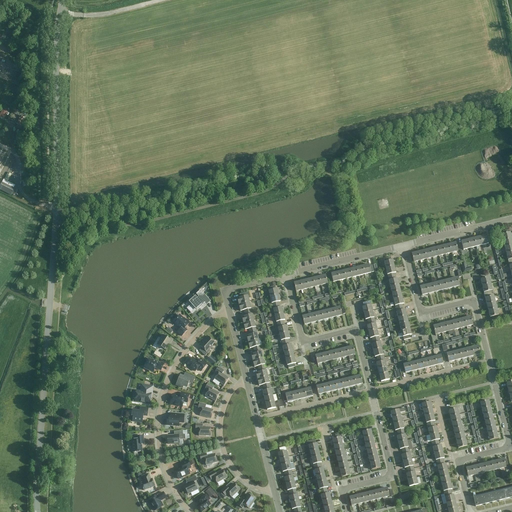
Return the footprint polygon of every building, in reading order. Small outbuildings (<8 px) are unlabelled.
[(10,91),(19,95),(22,90),(13,86),(10,91)] [(0,189),(11,195),(12,193),(14,188),(2,182),(0,186),(0,189)] [(502,235),(503,241),(511,239),(511,238),(510,233),(508,233),(502,235)] [(483,245),(489,243),(487,235),(481,236),(483,245)] [(476,247),(477,249),(479,249),(478,246),(483,245),(481,236),(474,238),(476,247)] [(470,248),(471,251),(473,250),(472,248),(476,247),(474,238),(468,239),(470,248)] [(505,247),(511,245),(511,238),(503,241),(505,247)] [(464,250),(470,248),(468,239),(462,241),(464,250)] [(451,253),(458,251),(456,242),(449,244),(451,253)] [(445,254),(451,253),(449,244),(443,246),(445,254)] [(439,256),(445,254),(443,246),(437,247),(439,256)] [(433,257),(439,256),(437,247),(431,249),(433,257)] [(427,259),(433,257),(431,249),(424,250),(427,259)] [(420,261),(427,259),(424,250),(418,252),(420,261)] [(414,262),(420,261),(418,252),(412,253),(414,262)] [(386,268),(394,266),(393,260),(391,260),(391,257),(384,259),(385,262),(384,262),(386,268)] [(363,266),(365,274),(371,273),(371,272),(374,272),(372,265),(369,266),(369,264),(363,266)] [(359,276),(365,274),(363,266),(356,267),(359,276)] [(388,278),(395,276),(395,273),(396,273),(394,266),(386,268),(388,278)] [(352,277),(359,276),(356,267),(350,269),(352,277)] [(346,279),(352,277),(350,269),(344,270),(346,279)] [(340,281),(346,279),(344,270),(338,272),(340,281)] [(333,282),(340,281),(338,272),(331,274),(333,282)] [(321,285),(328,284),(326,275),(319,277),(321,285)] [(391,287),(399,285),(397,278),(396,279),(395,276),(388,278),(391,287)] [(315,287),(321,285),(319,277),(313,278),(315,287)] [(454,288),(460,286),(458,277),(451,279),(454,288)] [(482,286),(491,284),(489,277),(481,280),(482,286)] [(309,288),(315,287),(313,278),(307,280),(309,288)] [(447,289),(454,288),(451,279),(445,280),(447,289)] [(303,290),(309,288),(307,280),(301,281),(303,290)] [(441,291),(447,289),(445,280),(439,282),(441,291)] [(296,291),(303,290),(301,281),(294,283),(296,291)] [(435,292),(441,291),(439,282),(433,283),(435,292)] [(429,294),(435,292),(433,283),(427,285),(429,294)] [(490,297),(494,296),(491,284),(482,286),(484,292),(488,291),(490,297)] [(392,293),(401,291),(399,285),(391,287),(392,293)] [(422,295),(429,294),(427,285),(420,287),(422,295)] [(270,297),(279,295),(277,288),(276,289),(275,286),(268,287),(269,290),(268,290),(270,297)] [(192,304),(187,308),(192,313),(196,309),(197,310),(205,303),(206,305),(210,301),(200,290),(196,294),(199,297),(195,300),(194,299),(190,302),(192,304)] [(394,299),(402,297),(401,291),(392,293),(394,299)] [(496,302),(494,296),(490,297),(488,291),(484,292),(487,305),(496,302)] [(241,304),(249,302),(249,299),(251,298),(249,292),(240,294),(241,297),(239,298),(240,300),(238,301),(239,304),(239,305),(241,304)] [(273,306),(280,304),(279,302),(280,301),(279,295),(270,297),(273,306)] [(396,309),(403,307),(402,304),(404,304),(402,297),(394,299),(396,309)] [(245,313),(252,311),(249,302),(241,304),(241,307),(240,307),(240,308),(241,311),(242,311),(244,310),(245,313)] [(364,313),(373,311),(371,305),(370,302),(363,303),(364,306),(363,307),(364,313)] [(489,311),(497,309),(496,302),(487,305),(489,311)] [(275,316),(283,313),(282,307),(280,307),(280,304),(273,306),(275,316)] [(336,317),(342,315),(340,307),(334,308),(336,317)] [(398,318),(407,316),(405,309),(404,310),(403,307),(396,309),(398,318)] [(330,318),(336,317),(334,308),(328,310),(330,318)] [(490,317),(499,315),(497,309),(489,311),(490,317)] [(324,320),(330,318),(328,310),(321,311),(324,320)] [(246,323),(254,321),(252,311),(245,313),(245,316),(244,316),(245,319),(243,320),(243,322),(244,323),(246,323)] [(317,322),(324,320),(321,311),(315,313),(317,322)] [(368,322),(375,320),(373,311),(364,313),(366,320),(367,319),(368,322)] [(277,325),(284,323),(284,320),(285,320),(283,313),(275,316),(277,325)] [(311,323),(317,322),(315,313),(309,315),(311,323)] [(186,319),(185,320),(180,315),(174,322),(181,328),(177,332),(182,336),(187,330),(185,328),(190,323),(186,319)] [(305,325),(311,323),(309,315),(303,316),(305,325)] [(400,324),(409,322),(407,316),(398,318),(400,324)] [(467,327),(473,325),(471,317),(465,318),(467,327)] [(461,328),(467,327),(465,318),(458,320),(461,328)] [(369,332),(377,330),(375,320),(368,322),(369,325),(367,325),(369,332)] [(454,330),(461,328),(458,320),(452,321),(454,330)] [(249,332),(256,330),(254,321),(246,323),(246,325),(244,326),(244,327),(245,327),(245,330),(247,329),(249,329),(249,332)] [(448,331),(454,330),(452,321),(446,323),(448,331)] [(401,330),(410,328),(409,322),(400,324),(401,330)] [(280,334),(288,332),(287,326),(285,326),(284,323),(277,325),(280,334)] [(442,333),(448,331),(446,323),(440,324),(442,333)] [(436,335),(442,333),(440,324),(433,326),(436,335)] [(412,335),(410,328),(401,330),(397,331),(398,334),(402,333),(403,337),(404,340),(411,338),(410,335),(412,335)] [(250,341),(259,339),(256,330),(249,332),(250,335),(249,335),(249,338),(247,338),(248,341),(248,342),(250,342),(250,341)] [(373,341),(380,339),(377,330),(369,332),(371,338),(372,338),(373,341)] [(282,344),(289,342),(288,339),(290,339),(288,332),(280,334),(282,344)] [(169,343),(170,344),(172,341),(163,335),(161,338),(162,339),(158,345),(165,349),(169,343)] [(199,351),(205,356),(210,351),(208,349),(215,342),(208,336),(205,340),(206,340),(201,346),(202,348),(199,351)] [(253,348),(254,350),(261,349),(260,346),(262,345),(261,339),(259,340),(259,339),(250,341),(250,342),(251,344),(249,344),(249,346),(250,348),(252,348),(253,348)] [(374,350),(382,348),(380,339),(373,341),(374,344),(372,344),(374,350)] [(284,353),(293,351),(291,344),(290,345),(289,342),(282,344),(284,353)] [(349,356),(355,355),(353,346),(347,348),(349,356)] [(474,356),(481,354),(478,346),(472,347),(474,356)] [(468,357),(474,356),(472,347),(466,349),(468,357)] [(343,358),(349,356),(347,348),(341,349),(343,358)] [(377,359),(384,358),(382,348),(374,350),(375,357),(377,357),(377,359)] [(255,360),(263,358),(261,349),(254,350),(255,353),(253,354),(254,356),(252,357),(253,360),(253,361),(255,360)] [(336,359),(343,358),(341,349),(334,351),(336,359)] [(462,359),(468,357),(466,349),(460,350),(462,359)] [(456,361),(462,359),(460,350),(453,352),(456,361)] [(286,359),(295,357),(293,351),(284,353),(286,359)] [(330,361),(336,359),(334,351),(328,352),(330,361)] [(324,362),(330,361),(328,352),(322,354),(324,362)] [(449,362),(456,361),(453,352),(447,354),(449,362)] [(318,364),(324,362),(322,354),(316,355),(318,364)] [(429,358),(431,367),(437,365),(435,357),(431,358),(430,355),(428,356),(429,358)] [(437,365),(444,364),(441,355),(435,357),(437,365)] [(422,360),(425,368),(431,367),(429,358),(425,359),(424,356),(422,357),(422,360)] [(295,367),(295,364),(296,363),(295,357),(286,359),(288,365),(289,368),(295,367)] [(187,365),(196,371),(198,368),(202,371),(207,364),(200,359),(198,362),(192,358),(187,365)] [(259,369),(266,367),(263,358),(255,360),(255,363),(253,363),(254,364),(255,367),(256,367),(258,366),(259,369)] [(378,369),(387,367),(384,358),(377,359),(378,362),(377,363),(378,369)] [(152,360),(149,359),(145,368),(153,372),(155,368),(161,370),(164,365),(152,360)] [(418,370),(425,368),(422,360),(416,361),(418,370)] [(412,371),(418,370),(416,361),(410,363),(412,371)] [(406,373),(412,371),(410,363),(404,365),(401,366),(402,372),(405,372),(406,373)] [(215,379),(224,385),(229,378),(222,374),(224,371),(219,367),(215,372),(218,374),(215,379)] [(260,379),(268,377),(266,367),(259,369),(259,372),(258,372),(259,375),(257,375),(257,378),(258,380),(260,379)] [(380,375),(388,373),(387,367),(378,369),(380,375)] [(380,375),(381,382),(390,380),(389,376),(390,376),(390,373),(388,373),(380,375)] [(195,378),(190,375),(188,379),(180,375),(176,385),(183,388),(184,385),(187,387),(189,382),(193,383),(195,378)] [(356,385),(363,384),(361,375),(354,377),(356,385)] [(263,388),(270,386),(268,377),(260,379),(260,381),(258,382),(258,383),(259,383),(259,386),(261,385),(263,385),(263,388)] [(350,387),(356,385),(354,377),(348,378),(350,387)] [(344,388),(350,387),(348,378),(342,380),(344,388)] [(338,390),(344,388),(342,380),(336,381),(338,390)] [(331,392),(338,390),(336,381),(329,383),(331,392)] [(325,393),(331,392),(329,383),(323,385),(325,393)] [(214,387),(208,384),(205,389),(208,391),(206,396),(216,401),(220,394),(212,390),(214,387)] [(151,393),(152,394),(153,386),(142,385),(141,392),(138,391),(137,392),(137,394),(137,395),(136,401),(150,403),(151,393)] [(319,395),(325,393),(323,385),(317,386),(319,395)] [(264,397),(273,395),(270,386),(263,388),(264,391),(263,391),(264,397)] [(301,390),(300,387),(297,388),(298,391),(300,399),(307,398),(304,389),(301,390)] [(307,398),(313,396),(311,388),(304,389),(307,398)] [(294,401),(300,399),(298,391),(292,392),(294,401)] [(288,403),(294,401),(292,392),(286,394),(283,395),(284,402),(287,401),(288,403)] [(189,395),(181,393),(180,397),(173,395),(170,404),(172,404),(175,405),(176,405),(182,407),(184,402),(187,403),(189,395)] [(266,404),(274,401),(273,395),(264,397),(266,404)] [(267,410),(276,408),(274,401),(266,404),(267,410)] [(482,409),(491,407),(489,401),(480,403),(482,409)] [(424,410),(432,408),(431,402),(422,404),(424,410)] [(206,405),(200,403),(198,409),(202,410),(200,416),(211,418),(213,410),(205,408),(206,405)] [(148,408),(140,407),(140,411),(134,410),(134,411),(133,411),(132,415),(133,416),(132,421),(142,423),(143,415),(147,416),(148,408)] [(484,415),(492,413),(491,407),(482,409),(484,415)] [(401,416),(401,415),(400,413),(405,411),(405,408),(391,412),(392,418),(401,416)] [(425,417),(434,414),(432,408),(424,410),(425,417)] [(451,417),(459,415),(458,408),(449,410),(451,417)] [(485,422),(494,419),(492,413),(484,415),(485,422)] [(179,422),(184,422),(184,415),(171,414),(171,418),(168,418),(167,425),(179,426),(179,422)] [(428,426),(435,424),(434,421),(435,421),(434,414),(425,417),(428,426)] [(452,423),(461,421),(459,415),(451,417),(452,423)] [(394,424),(403,422),(401,416),(392,418),(394,424)] [(487,428),(495,426),(494,419),(485,422),(487,428)] [(454,429),(463,427),(461,421),(452,423),(454,429)] [(398,433),(405,431),(403,422),(394,424),(396,431),(397,430),(398,433)] [(203,424),(196,424),(196,430),(199,430),(199,436),(211,436),(211,428),(203,427),(203,424)] [(430,435),(438,433),(437,426),(435,427),(435,424),(428,426),(430,435)] [(488,434),(497,432),(495,426),(487,428),(488,434)] [(456,436),(464,433),(463,427),(454,429),(456,436)] [(364,439),(373,436),(371,430),(363,432),(364,439)] [(167,436),(168,444),(180,443),(179,439),(186,439),(185,435),(183,435),(183,431),(174,431),(174,436),(167,436)] [(399,443),(407,441),(405,431),(398,433),(399,436),(397,436),(399,443)] [(490,440),(498,438),(497,432),(488,434),(490,440)] [(432,444),(439,443),(438,440),(440,439),(438,433),(430,435),(432,444)] [(457,442),(466,440),(464,433),(456,436),(457,442)] [(132,440),(134,452),(142,451),(142,445),(144,445),(143,436),(136,436),(136,440),(132,440)] [(366,445),(374,443),(373,436),(364,439),(366,445)] [(334,446),(343,444),(341,437),(333,440),(334,446)] [(316,444),(315,440),(307,442),(308,446),(309,445),(310,452),(319,450),(317,443),(316,444)] [(459,448),(467,446),(466,440),(457,442),(459,448)] [(403,452),(410,450),(407,441),(399,443),(400,449),(402,449),(403,452)] [(367,451),(376,449),(374,443),(366,445),(367,451)] [(435,454),(443,452),(441,445),(440,445),(439,443),(432,444),(435,454)] [(336,452),(345,450),(343,444),(334,446),(336,452)] [(369,457),(377,455),(376,449),(367,451),(369,457)] [(312,458),(320,456),(319,450),(310,452),(312,458)] [(337,458),(346,456),(345,450),(336,452),(337,458)] [(403,462),(412,459),(410,450),(403,452),(403,455),(402,455),(403,462)] [(280,459),(289,457),(287,451),(278,453),(280,459)] [(437,463),(444,461),(443,459),(445,458),(443,452),(435,454),(437,463)] [(207,456),(206,453),(200,455),(202,461),(205,460),(207,465),(217,462),(215,454),(207,456)] [(370,463),(379,461),(377,455),(369,457),(370,463)] [(314,467),(321,466),(321,463),(322,462),(320,456),(312,458),(314,467)] [(339,465),(348,462),(346,456),(337,458),(339,465)] [(281,466),(290,463),(289,457),(280,459),(281,466)] [(407,471),(414,469),(412,459),(403,462),(405,468),(407,468),(407,471)] [(504,460),(504,459),(497,460),(500,469),(506,467),(506,466),(508,465),(507,459),(504,460)] [(180,478),(180,479),(183,477),(190,474),(188,469),(191,468),(188,460),(180,464),(182,467),(175,470),(178,479),(180,478)] [(493,471),(500,469),(497,460),(491,462),(493,471)] [(372,470),(380,468),(379,461),(370,463),(372,470)] [(439,472),(448,470),(446,464),(444,464),(444,461),(437,463),(439,472)] [(340,471),(349,469),(348,462),(339,465),(340,471)] [(487,472),(493,471),(491,462),(485,464),(487,472)] [(285,475),(292,473),(290,463),(281,466),(283,472),(284,472),(285,475)] [(481,474),(487,472),(485,464),(479,465),(481,474)] [(475,475),(481,474),(479,465),(473,467),(475,475)] [(317,477),(325,475),(323,468),(322,469),(321,466),(314,467),(317,477)] [(468,477),(475,475),(473,467),(466,468),(468,477)] [(342,477),(351,475),(349,469),(340,471),(342,477)] [(408,480),(417,478),(414,469),(407,471),(408,473),(406,474),(408,480)] [(227,477),(223,470),(216,474),(214,471),(209,474),(212,480),(215,478),(217,483),(227,477)] [(441,479),(449,477),(448,470),(439,472),(441,479)] [(284,478),(286,484),(295,482),(297,482),(298,481),(297,477),(294,478),(292,473),(285,475),(286,477),(284,478)] [(152,479),(151,479),(149,474),(142,476),(144,482),(141,483),(144,490),(155,486),(152,479)] [(318,483),(327,481),(325,475),(317,477),(318,483)] [(184,486),(188,494),(198,489),(194,482),(197,480),(196,476),(189,479),(191,483),(184,486)] [(442,485),(451,483),(449,477),(441,479),(442,485)] [(410,487),(418,484),(417,478),(408,480),(410,487)] [(320,492),(328,491),(327,488),(328,487),(327,481),(318,483),(320,492)] [(289,490),(290,493),(297,491),(295,485),(298,484),(297,482),(295,482),(286,484),(288,491),(289,490)] [(240,490),(234,483),(228,489),(226,486),(221,491),(226,495),(228,493),(232,497),(240,490)] [(445,494),(452,492),(451,490),(452,489),(451,483),(442,485),(445,494)] [(206,491),(211,497),(215,493),(210,488),(206,491)] [(383,498),(390,496),(387,488),(381,489),(383,498)] [(476,507),(511,497),(511,488),(476,497),(476,495),(475,493),(473,494),(474,496),(473,496),(472,497),(472,498),(474,498),(476,507)] [(377,500),(383,498),(381,489),(375,491),(377,500)] [(291,503),(299,501),(297,491),(290,493),(291,496),(289,496),(291,503)] [(323,502),(331,499),(330,493),(328,493),(328,491),(320,492),(323,502)] [(371,501),(377,500),(375,491),(369,493),(371,501)] [(149,500),(155,511),(163,506),(160,501),(166,497),(163,492),(157,496),(157,495),(149,500)] [(447,504),(456,501),(454,495),(452,495),(452,492),(445,494),(447,504)] [(364,503),(371,501),(369,493),(362,494),(364,503)] [(197,507),(201,511),(202,511),(211,504),(208,501),(211,499),(206,494),(198,501),(200,504),(197,507)] [(256,499),(249,494),(244,501),(241,499),(238,505),(243,508),(245,505),(249,508),(256,499)] [(358,504),(364,503),(362,494),(356,496),(358,504)] [(352,506),(358,504),(356,496),(350,497),(352,506)] [(220,499),(215,510),(218,511),(225,502),(220,499)] [(324,508),(333,506),(331,499),(323,502),(324,508)] [(294,511),(302,510),(299,501),(291,503),(292,509),(294,509),(294,511)] [(448,510),(457,508),(456,501),(447,504),(448,510)]
